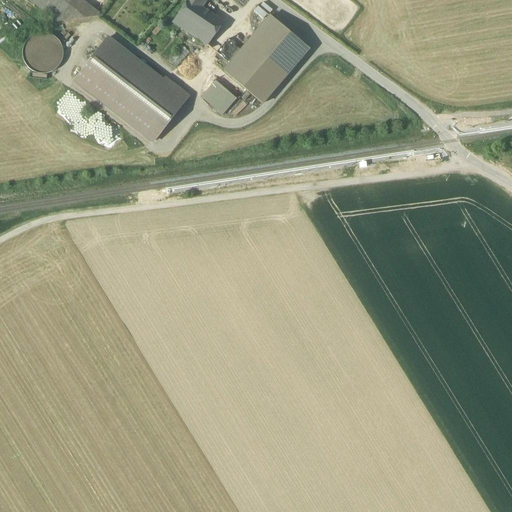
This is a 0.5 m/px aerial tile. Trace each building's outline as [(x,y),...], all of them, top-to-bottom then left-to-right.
[(72,2),(69,0),(28,0),(57,21),(72,2)] [(199,7),(189,0),(188,0),(178,14),(190,22),(213,38),(223,23),(199,7)] [(262,1),(257,6),(266,15),(271,10),(262,1)] [(257,16),(261,12),(255,7),(252,11),(257,16)] [(190,22),(178,14),(173,22),(185,30),(190,22)] [(270,17),(224,71),(262,104),(308,50),(270,17)] [(213,38),(190,22),(185,30),(184,31),(207,47),(213,38)] [(33,70),(54,72),(58,37),(27,34),(25,59),(34,60),(33,70)] [(163,81),(107,38),(75,81),(154,142),(188,97),(165,79),(163,81)] [(239,50),(227,40),(216,53),(229,63),(239,50)] [(236,99),(215,81),(201,97),(222,115),(236,99)] [(511,149),(501,150),(502,167),(511,166),(511,149)]
